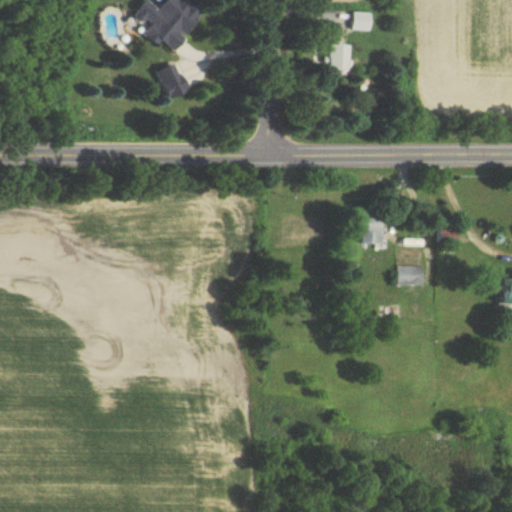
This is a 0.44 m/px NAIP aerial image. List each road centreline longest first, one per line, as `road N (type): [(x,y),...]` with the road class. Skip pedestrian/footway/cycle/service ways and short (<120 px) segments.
road 1 (tertiary): [(511,161),(0,157)]
road 2 (residential): [(267,0),(266,161)]
